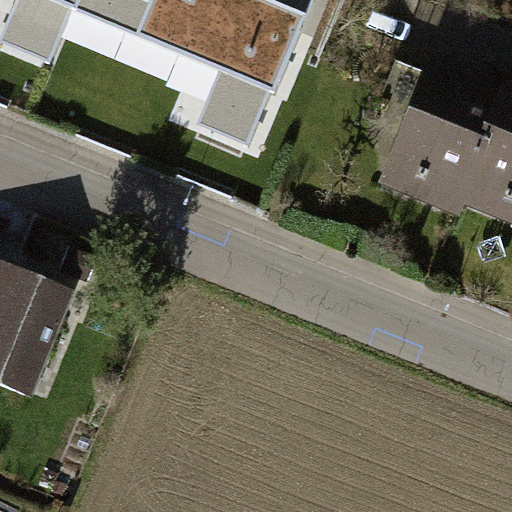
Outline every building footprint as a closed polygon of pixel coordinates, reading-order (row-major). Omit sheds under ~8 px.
[(107,0),(16,0),(0,38),(0,41),(50,62),(73,8),(99,19),(107,0)] [(107,0),(99,19),(220,69),(197,123),(248,145),(270,91),(274,93),(313,0),(107,0)] [(496,90),(426,62),(378,183),(457,215),(462,204),(490,133),(480,129),(496,90)] [(511,83),(500,79),(496,90),(480,129),(490,133),(462,204),(511,223),(511,83)] [(97,257),(68,246),(58,271),(87,283),(97,257)] [(74,291),(0,261),(0,386),(31,398),(74,291)]
